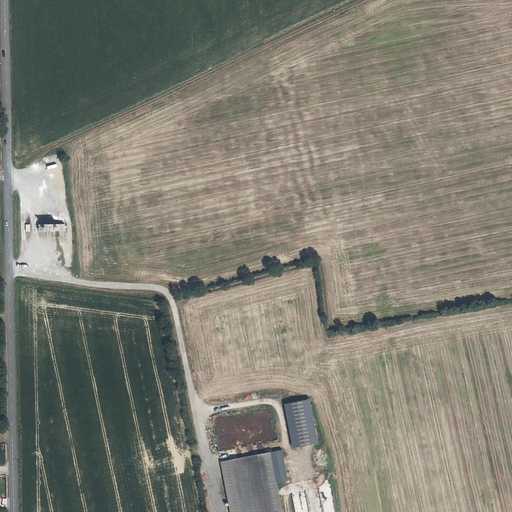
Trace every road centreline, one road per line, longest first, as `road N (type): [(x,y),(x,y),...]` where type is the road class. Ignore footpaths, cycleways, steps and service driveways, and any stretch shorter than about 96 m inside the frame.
road 1 (track): [(7,171),(366,0)]
road 2 (secondary): [(7,171),(13,511)]
road 3 (secondary): [(4,0),(7,171)]
